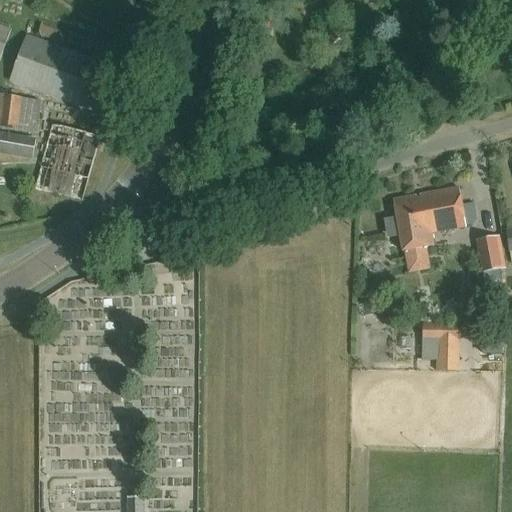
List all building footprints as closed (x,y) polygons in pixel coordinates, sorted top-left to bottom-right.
[(12,29),(0,24),(0,62),(1,63),(12,29)] [(115,67),(28,36),(11,82),(99,114),(115,67)] [(43,103),(0,95),(0,128),(37,135),(43,103)] [(98,138),(51,126),(34,191),(82,202),(98,138)] [(37,138),(0,131),(0,155),(33,161),(37,138)] [(509,140),(494,141),(495,156),(510,154),(509,140)] [(511,167),(511,157),(500,160),(502,170),(511,167)] [(397,219),(386,221),(387,231),(395,236),(400,236),(404,255),(406,254),(410,275),(432,270),(429,250),(434,249),(431,235),(466,229),(459,189),(394,201),(397,219)] [(508,270),(502,237),(477,242),(485,285),(504,281),(502,271),(508,270)] [(159,265),(161,281),(178,279),(175,263),(159,265)] [(459,324),(422,324),(422,361),(437,361),(437,372),(459,372),(459,324)] [(112,452),(130,450),(129,438),(111,439),(112,452)] [(143,511),(144,499),(126,499),(126,511),(143,511)]
